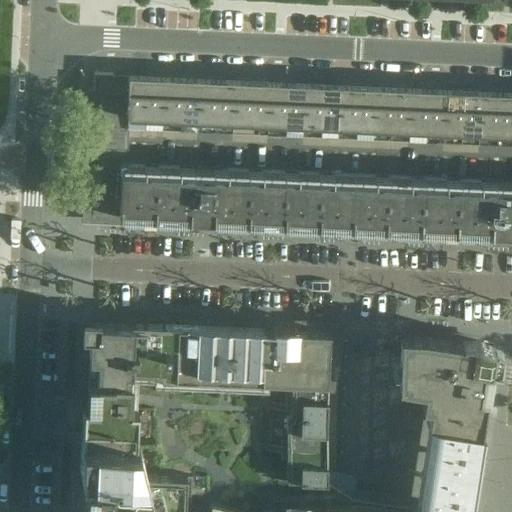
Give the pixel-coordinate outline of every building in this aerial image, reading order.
[(94,72),(93,92),(127,93),(126,115),(144,116),(146,75),(128,74),(127,80),(112,79),(113,73),(94,72)] [(144,116),(162,117),(164,76),(146,75),(144,116)] [(162,117),(180,118),(181,76),(164,76),(162,117)] [(180,118),(197,119),(199,77),(181,76),(180,118)] [(197,119),(215,120),(217,78),(199,77),(197,119)] [(215,120),(232,120),(234,79),(217,78),(215,120)] [(232,120),(250,121),(252,80),(234,79),(232,120)] [(250,121),(267,122),(269,80),(252,80),(250,121)] [(267,122),(285,123),(287,81),(269,80),(267,122)] [(285,123),(303,124),(305,82),(287,81),(285,123)] [(303,124),(320,124),(322,83),(305,82),(303,124)] [(320,124),(338,125),(340,84),(322,83),(320,124)] [(338,125),(355,126),(357,84),(340,84),(338,125)] [(355,126),(373,127),(375,85),(357,84),(355,126)] [(373,127),(391,128),(392,86),(375,85),(373,127)] [(391,128),(408,128),(410,87),(392,86),(391,128)] [(408,128),(426,129),(428,88),(410,87),(408,128)] [(426,129),(443,130),(445,88),(428,88),(426,129)] [(443,130),(461,131),(463,89),(445,88),(443,130)] [(461,131),(478,132),(480,90),(463,89),(461,131)] [(478,132),(496,132),(498,91),(480,90),(478,132)] [(496,132),(511,133),(511,91),(498,91),(496,132)] [(125,134),(126,115),(127,93),(93,92),(91,132),(125,134)] [(511,181),(124,164),(125,134),(91,132),(87,215),(511,234),(511,181)] [(322,477),(329,330),(295,329),(295,327),(270,326),(270,327),(98,320),(98,315),(81,315),(80,332),(88,332),(87,354),(96,355),(95,379),(87,378),(85,401),(81,401),(80,433),(78,480),(79,480),(89,502),(88,511),(467,511),(474,470),(481,427),(480,427),(485,395),(486,396),(490,368),(489,367),(492,345),(477,338),(460,340),(459,340),(423,334),(399,333),(396,384),(414,385),(415,387),(422,388),(420,403),(428,404),(426,422),(423,446),(420,462),(413,504),(413,505),(351,496),(322,477)]
